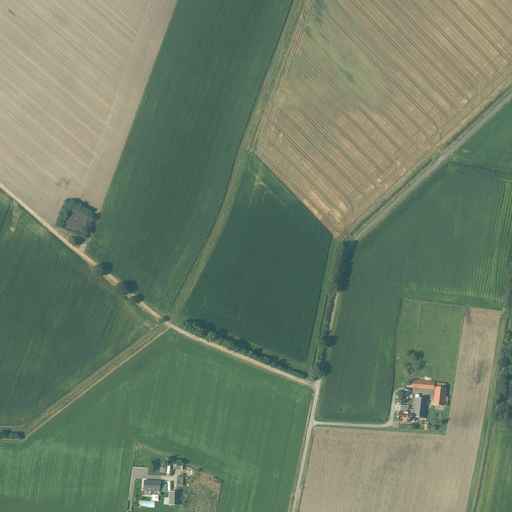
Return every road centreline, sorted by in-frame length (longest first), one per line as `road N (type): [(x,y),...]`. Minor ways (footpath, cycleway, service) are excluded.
road 1 (track): [(0,186),(167,324),(318,387)]
road 2 (track): [(511,96),(344,253),(318,387)]
road 3 (track): [(171,325),(221,224),(301,0)]
road 4 (track): [(318,387),(293,511)]
